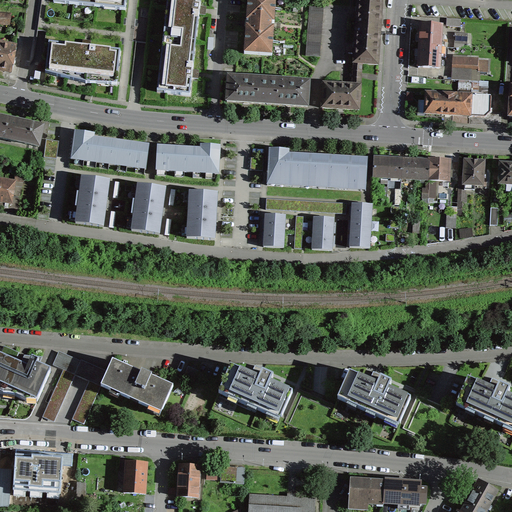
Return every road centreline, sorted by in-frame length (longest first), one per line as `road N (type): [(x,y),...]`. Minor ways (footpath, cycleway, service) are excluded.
road 1 (residential): [(511,353),(352,360),(0,336)]
road 2 (residential): [(166,443),(437,465)]
road 3 (secondary): [(17,96),(213,123)]
road 4 (secondary): [(213,123),(389,133)]
road 5 (residential): [(0,431),(166,443)]
road 6 (residential): [(397,0),(389,133)]
road 7 (residential): [(213,123),(224,0)]
road 8 (secondary): [(389,133),(511,142)]
